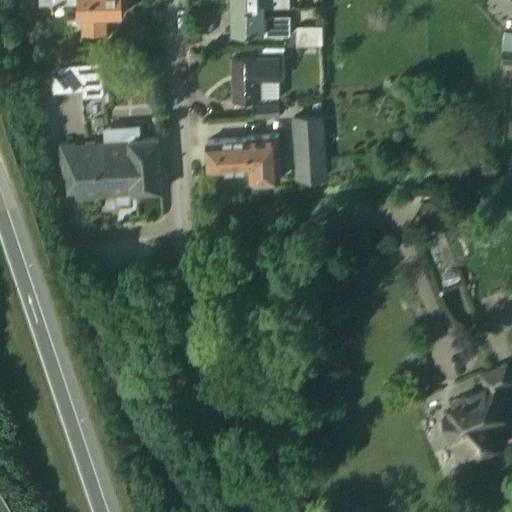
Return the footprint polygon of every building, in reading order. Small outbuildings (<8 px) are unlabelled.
[(40,0),(40,5),(82,4),(82,15),(84,15),(84,34),(108,33),(107,14),(123,14),(122,0),(40,0)] [(229,0),(229,8),(264,7),(264,0),(229,0)] [(264,7),(229,8),(230,19),(233,21),(233,33),(265,32),(265,36),(282,35),(291,34),(291,15),(265,16),(264,7)] [(323,24),(297,25),(297,45),(324,43),(323,24)] [(511,47),(511,32),(505,31),(503,46),(511,47)] [(511,64),(511,47),(503,46),(501,64),(511,64)] [(281,56),(268,56),(233,58),(235,100),(261,99),(260,77),(281,76),(281,56)] [(52,66),(54,90),(83,88),(83,96),(104,95),(101,62),(52,66)] [(253,104),(254,118),(279,116),(279,102),(253,104)] [(294,116),(296,152),(298,176),(326,174),(323,114),(294,116)] [(62,173),(66,173),(69,191),(78,191),(78,196),(163,190),(159,137),(142,139),(141,124),(104,127),(105,141),(60,145),(62,173)] [(251,179),(280,177),(278,135),(248,136),(249,138),(208,140),(209,171),(250,168),(251,179)] [(441,307),(424,261),(409,266),(426,312),(441,307)] [(451,417),(443,420),(460,461),(507,441),(499,423),(507,420),(500,404),(509,401),(506,395),(509,394),(503,381),(511,376),(511,374),(507,363),(482,373),(481,374),(486,386),(450,401),(453,408),(448,410),(451,417)]
